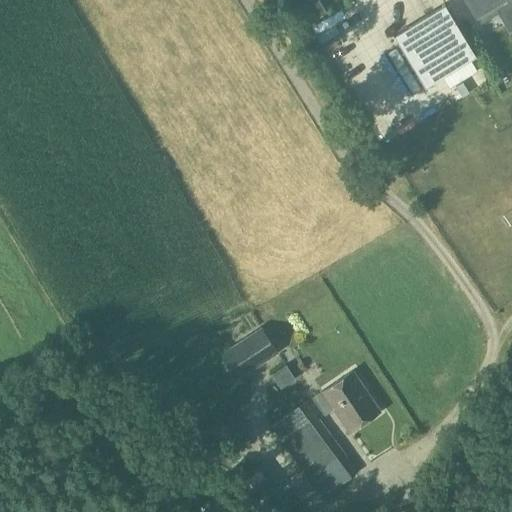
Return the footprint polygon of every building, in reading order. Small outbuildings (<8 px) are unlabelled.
[(298,0),(311,21),(325,13),(317,0),(298,0)] [(511,0),(466,0),(481,24),(499,13),(498,12),(511,3),(511,0)] [(445,5),(394,36),(425,87),(476,56),(445,5)] [(238,381),(278,354),(262,329),(221,356),(238,381)] [(351,433),(381,412),(354,372),(323,393),(351,433)] [(359,473),(305,400),(270,426),(324,499),(359,473)]
